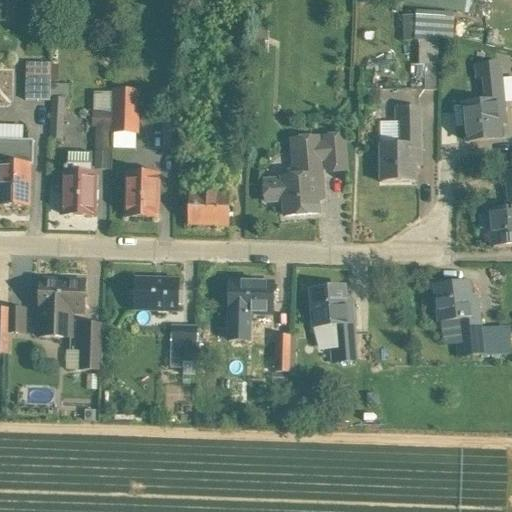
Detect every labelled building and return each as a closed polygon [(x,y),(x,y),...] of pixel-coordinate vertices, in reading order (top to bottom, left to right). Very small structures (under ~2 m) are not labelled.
[(405,0),(404,3),(469,14),(471,0),(405,0)] [(51,65),(27,65),(26,77),(50,78),(51,65)] [(497,66),(475,68),(477,81),(483,81),(485,105),(501,103),(497,66)] [(436,91),(436,67),(425,67),(424,91),(436,91)] [(50,78),(26,77),(26,101),(50,102),(50,78)] [(511,77),(503,78),(504,103),(511,102),(511,77)] [(50,138),(66,138),(68,83),(51,83),(50,138)] [(138,93),(114,93),(114,105),(138,106),(138,93)] [(485,105),(464,107),(468,142),(499,139),(498,125),(503,125),(501,103),(485,105)] [(138,106),(114,105),(113,133),(137,133),(138,106)] [(419,146),(418,109),(396,109),(396,122),(402,122),(403,146),(419,146)] [(111,113),(101,112),(100,150),(110,151),(111,113)] [(176,131),(164,131),(164,150),(175,150),(176,131)] [(343,138),(325,139),(326,146),(318,146),(319,161),(327,160),(328,172),(346,170),(343,138)] [(34,141),(0,140),(0,206),(29,207),(30,166),(33,166),(34,141)] [(303,178),(281,180),(281,181),(265,183),(267,203),(284,202),(285,217),(318,214),(317,200),(322,200),(319,161),(318,146),(317,140),(294,142),(295,156),(301,156),(303,178)] [(403,146),(381,146),(382,183),(414,182),(414,168),(419,168),(419,146),(403,146)] [(233,150),(217,149),(217,163),(232,163),(233,150)] [(92,154),(68,153),(67,175),(64,175),(63,215),(94,216),(95,176),(91,176),(92,154)] [(511,173),(502,174),(503,187),(509,187),(511,210),(511,173)] [(158,177),(127,176),(126,217),(157,218),(158,177)] [(230,196),(189,195),(188,226),(229,227),(230,196)] [(511,210),(490,212),(493,248),(511,246),(511,210)] [(178,282),(136,280),(135,311),(177,312),(178,282)] [(84,283),(42,282),(40,338),(71,339),(72,313),(83,314),(84,283)] [(273,284),(230,283),(229,334),(249,335),(249,327),(270,327),(271,315),(272,315),(272,303),(278,303),(278,295),(272,295),(273,284)] [(468,284),(436,287),(440,323),(461,321),(477,320),(474,298),(470,299),(468,284)] [(343,289),(311,292),(315,328),(336,326),(352,324),(350,303),(345,303),(343,289)] [(9,310),(0,309),(0,331),(8,332),(9,310)] [(25,310),(9,310),(8,332),(8,333),(24,334),(25,310)] [(477,320),(461,321),(464,345),(458,346),(459,358),(481,356),(478,331),(477,320)] [(352,324),(336,326),(338,350),(332,350),(333,363),(355,361),(352,324)] [(103,326),(89,326),(88,347),(102,347),(103,326)] [(197,329),(183,329),(182,351),(196,351),(197,329)] [(501,330),(487,331),(488,356),(502,356),(501,330)] [(8,332),(0,331),(0,354),(7,355),(8,333),(8,332)] [(487,331),(478,331),(481,356),(488,356),(487,331)] [(291,338),(277,337),(276,359),(290,360),(291,338)] [(88,347),(82,347),(82,352),(68,352),(68,370),(101,371),(102,347),(88,347)] [(196,351),(182,351),(182,369),(196,370),(196,351)] [(290,360),(276,359),(276,373),(290,374),(290,360)]
